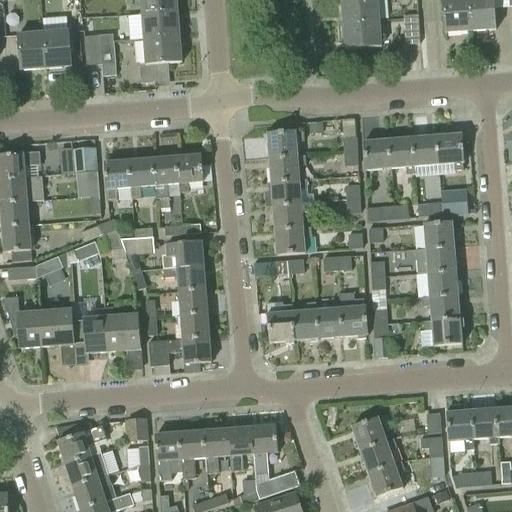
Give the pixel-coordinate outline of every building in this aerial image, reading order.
[(139,0),(141,17),(177,14),(176,0),(139,0)] [(340,0),(343,25),(379,22),(377,0),(340,0)] [(471,33),(468,0),(442,0),(445,35),(471,33)] [(494,0),(468,0),(471,33),(497,31),(494,0)] [(141,17),(143,42),(179,39),(177,14),(141,17)] [(420,46),(418,17),(404,18),(406,47),(420,46)] [(379,22),(343,25),(345,50),(381,48),(379,22)] [(67,33),(42,35),(45,71),(70,69),(67,33)] [(45,71),(42,35),(16,37),(19,74),(45,71)] [(113,37),(99,38),(101,67),(116,65),(113,37)] [(101,67),(99,38),(84,39),(87,68),(101,67)] [(179,39),(143,42),(145,67),(182,64),(179,39)] [(359,119),(347,120),(348,137),(360,136),(359,119)] [(266,135),(268,160),(297,157),(296,144),(304,143),(303,135),(295,135),(295,133),(266,135)] [(461,135),(437,137),(439,166),(454,165),(454,173),(463,173),(463,164),(464,164),(461,135)] [(437,137),(411,139),(415,176),(416,176),(415,168),(439,166),(437,137)] [(388,141),(390,171),(406,169),(407,177),(415,176),(411,139),(388,141)] [(343,141),(344,155),(358,153),(357,140),(343,141)] [(364,173),(390,171),(388,141),(362,144),(364,173)] [(73,152),(75,176),(93,174),(93,169),(97,168),(96,150),(73,152)] [(181,155),(176,155),(179,186),(180,195),(189,195),(188,186),(203,185),(200,151),(181,152),(181,155)] [(358,153),(344,155),(345,169),(359,168),(358,153)] [(0,181),(24,180),(24,169),(41,168),(40,155),(23,156),(23,155),(0,156),(0,181)] [(153,162),(155,188),(156,200),(158,200),(159,211),(169,210),(168,187),(179,186),(176,155),(177,160),(153,162)] [(268,160),(270,184),(299,182),(298,168),(306,167),(305,158),(297,159),(297,157),(268,160)] [(141,189),(155,188),(153,162),(129,164),(130,190),(131,190),(132,201),(141,201),(141,189)] [(117,191),(130,190),(129,164),(104,166),(107,204),(118,203),(117,191)] [(0,201),(0,206),(26,205),(26,204),(44,203),(42,179),(38,180),(25,181),(24,180),(0,181),(0,201)] [(88,181),(90,200),(99,199),(98,180),(88,181)] [(270,184),(272,208),(301,206),(300,192),(308,191),(307,182),(299,183),(299,182),(270,184)] [(346,189),(347,202),(361,201),(360,188),(346,189)] [(99,199),(90,200),(91,217),(101,216),(99,199)] [(361,201),(347,202),(347,216),(362,216),(361,201)] [(456,204),(442,205),(443,219),(457,218),(456,204)] [(0,206),(2,230),(28,228),(26,205),(0,206)] [(443,219),(442,205),(428,206),(429,220),(443,219)] [(272,208),(274,232),(303,230),(302,216),(310,215),(310,206),(301,207),(301,206),(272,208)] [(408,208),(393,209),(395,223),(409,221),(408,208)] [(395,223),(393,209),(380,210),(381,224),(395,223)] [(81,235),(84,243),(117,230),(114,222),(81,235)] [(416,252),(416,253),(454,249),(452,223),(423,226),(426,251),(416,252)] [(200,227),(182,228),(183,237),(200,236),(200,227)] [(28,228),(2,230),(4,254),(30,252),(28,228)] [(183,237),(182,228),(165,229),(165,238),(183,237)] [(303,230),(274,232),(276,258),(305,256),(304,239),(311,239),(311,230),(303,230)] [(383,230),(369,231),(370,246),(384,245),(383,230)] [(152,231),(134,232),(135,240),(152,239),(152,231)] [(124,251),(117,232),(98,238),(101,260),(113,258),(112,252),(124,251)] [(362,236),(351,237),(348,237),(349,252),(363,251),(362,236)] [(94,244),(74,252),(79,264),(99,256),(94,244)] [(162,258),(163,272),(203,269),(201,244),(165,247),(166,258),(162,258)] [(428,274),(428,276),(456,273),(454,249),(416,253),(418,275),(428,274)] [(127,259),(132,277),(141,274),(135,256),(127,259)] [(58,259),(36,269),(37,281),(45,277),(50,289),(65,282),(61,270),(63,269),(58,259)] [(351,259),(337,260),(338,273),(352,273),(351,259)] [(338,273),(337,260),(323,261),(324,274),(338,273)] [(304,262),(290,263),(291,277),(305,276),(304,262)] [(291,277),(290,263),(276,264),(277,278),(291,277)] [(371,265),(371,280),(385,279),(385,264),(371,265)] [(37,281),(36,269),(35,269),(7,271),(8,283),(36,281),(37,281)] [(178,279),(179,295),(205,293),(203,269),(163,272),(164,280),(178,279)] [(422,300),(430,300),(458,297),(456,273),(428,276),(430,299),(422,300)] [(141,274),(132,277),(138,293),(146,290),(141,274)] [(385,279),(371,280),(372,293),(386,292),(385,279)] [(179,295),(181,319),(207,317),(205,293),(179,295)] [(340,296),(341,311),(342,311),(344,340),(359,339),(359,342),(367,341),(367,338),(369,338),(367,310),(364,310),(363,301),(354,302),(354,296),(340,296)] [(431,308),(432,324),(460,321),(458,297),(430,300),(422,300),(423,309),(431,308)] [(21,351),(42,350),(39,315),(19,316),(18,300),(3,301),(15,340),(20,339),(21,351)] [(145,303),(147,321),(156,320),(154,302),(145,303)] [(72,312),(75,347),(76,357),(88,356),(108,355),(105,311),(96,311),(95,304),(75,306),(75,312),(72,312)] [(307,314),(294,315),(296,343),(319,341),(317,313),(316,313),(315,306),(307,306),(307,314)] [(296,343),(294,315),(292,315),(292,307),(283,308),(283,316),(268,317),(270,345),(286,344),(287,347),(295,346),(295,343),(296,343)] [(111,310),(105,311),(108,355),(142,353),(139,317),(112,319),(111,310)] [(341,311),(317,313),(319,341),(344,340),(342,311),(341,311)] [(42,350),(75,347),(73,322),(72,312),(39,315),(42,350)] [(373,313),(374,328),(388,327),(387,313),(373,313)] [(182,342),(149,345),(209,341),(207,317),(181,319),(182,342)] [(156,320),(147,321),(148,339),(158,338),(156,320)] [(432,324),(424,324),(424,325),(425,333),(433,332),(435,349),(463,347),(462,337),(465,336),(464,328),(461,329),(460,321),(432,324)] [(388,327),(374,328),(375,341),(389,341),(388,327)] [(209,341),(149,345),(151,369),(170,368),(169,356),(183,354),(184,367),(211,365),(209,341)] [(511,410),(496,411),(499,446),(499,439),(511,437),(511,410)] [(496,411),(472,413),(474,441),(489,440),(490,447),(499,446),(496,411)] [(474,441),(472,413),(448,415),(450,443),(464,441),(465,452),(474,451),(473,441),(474,441)] [(440,416),(427,417),(428,437),(442,436),(440,416)] [(352,429),(361,453),(395,442),(395,441),(388,444),(379,420),(352,429)] [(147,421),(125,423),(127,445),(148,443),(147,421)] [(231,474),(232,474),(229,432),(228,432),(228,426),(213,427),(213,433),(205,434),(208,476),(219,475),(218,459),(230,459),(231,474)] [(59,443),(66,467),(101,456),(101,455),(91,458),(88,448),(106,441),(103,429),(83,435),(83,436),(59,443)] [(277,429),(253,431),(255,457),(254,457),(255,479),(269,478),(268,456),(279,455),(277,429)] [(253,431),(229,432),(232,474),(244,473),(243,458),(254,457),(255,457),(253,431)] [(207,476),(208,476),(205,434),(181,436),(184,481),(195,480),(194,461),(206,460),(207,476)] [(184,481),(181,436),(156,438),(159,484),(172,483),(171,475),(183,474),(184,481)] [(429,451),(430,460),(444,460),(442,440),(428,441),(420,442),(421,451),(429,451)] [(361,453),(368,476),(395,467),(391,453),(398,450),(395,442),(361,453)] [(138,449),(140,469),(141,468),(149,468),(148,449),(138,449)] [(66,467),(74,490),(108,479),(101,456),(66,467)] [(444,460),(430,460),(431,480),(445,479),(444,460)] [(395,467),(368,476),(377,500),(404,491),(398,475),(406,473),(403,464),(395,467)] [(141,468),(140,469),(141,485),(151,484),(149,468),(141,468)] [(491,474),(477,475),(478,489),(492,488),(491,474)] [(478,489),(477,475),(459,476),(460,490),(478,489)] [(74,490),(80,511),(83,511),(130,497),(130,496),(115,501),(108,479),(74,490)] [(259,501),(280,494),(276,480),(270,482),(256,487),(256,493),(259,501)] [(151,491),(142,492),(142,502),(152,501),(151,491)] [(259,501),(256,493),(240,499),(242,507),(259,501)] [(450,502),(446,493),(434,498),(437,507),(450,502)] [(9,511),(8,496),(0,496),(0,511),(9,511)] [(225,496),(209,502),(208,503),(211,511),(229,505),(225,496)] [(301,511),(296,496),(255,509),(255,511),(301,511)] [(83,511),(119,511),(133,508),(130,497),(83,511)] [(178,511),(177,508),(170,511),(169,498),(160,499),(161,511),(178,511)] [(209,502),(192,508),(193,511),(208,511),(211,511),(208,503),(209,502)] [(432,511),(429,502),(401,511),(432,511)]
